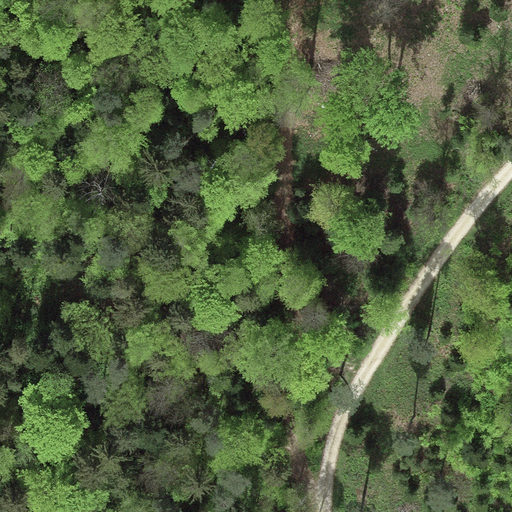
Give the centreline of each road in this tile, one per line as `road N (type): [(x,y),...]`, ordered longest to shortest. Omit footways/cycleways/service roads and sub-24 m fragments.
road 1 (track): [(301,0),(284,173),(297,415),(320,511)]
road 2 (track): [(511,170),(452,240),(338,422),(325,511)]
